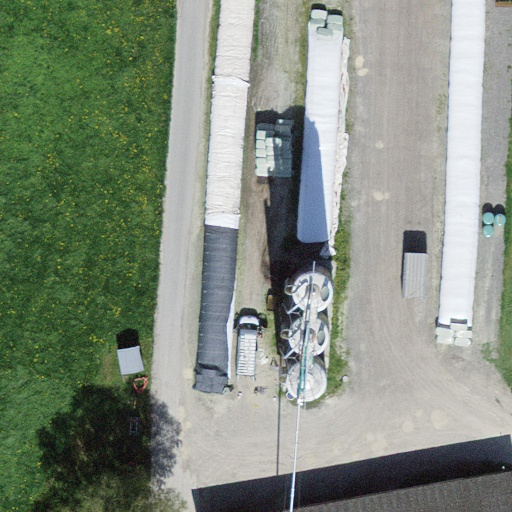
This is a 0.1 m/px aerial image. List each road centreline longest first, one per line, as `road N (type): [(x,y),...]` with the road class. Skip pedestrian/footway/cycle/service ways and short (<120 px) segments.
road 1 (track): [(165,511),(166,309),(190,0)]
road 2 (track): [(511,446),(496,431),(164,476)]
